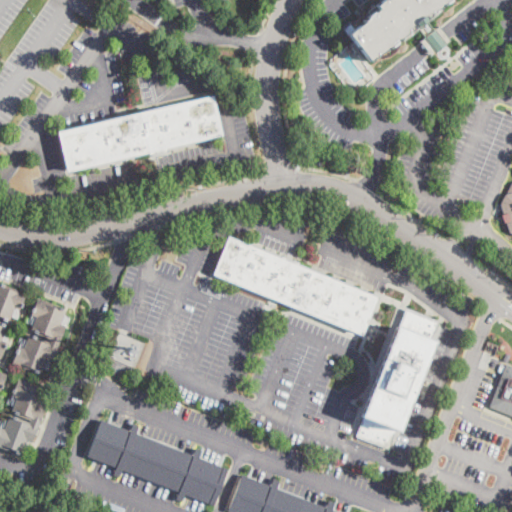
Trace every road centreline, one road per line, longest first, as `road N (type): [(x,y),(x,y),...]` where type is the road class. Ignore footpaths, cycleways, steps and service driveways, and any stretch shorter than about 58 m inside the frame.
road 1 (tertiary): [(0,225),(72,234),(246,190),(313,184),(375,209),(511,303)]
road 2 (residential): [(284,185),(268,94),(289,0)]
